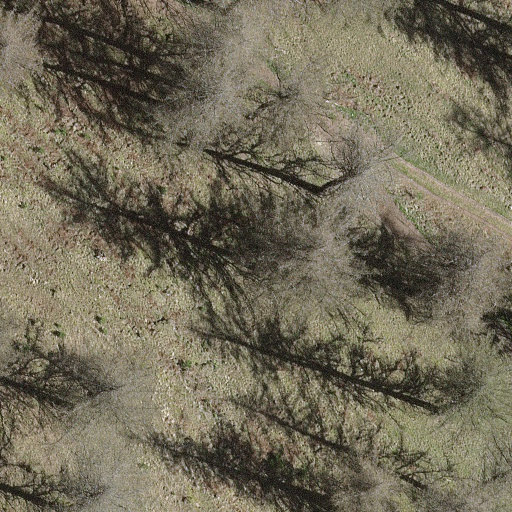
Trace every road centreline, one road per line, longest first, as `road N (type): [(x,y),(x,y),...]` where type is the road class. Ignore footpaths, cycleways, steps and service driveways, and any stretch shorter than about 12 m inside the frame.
road 1 (track): [(511,421),(225,111),(39,0)]
road 2 (track): [(511,246),(225,111)]
